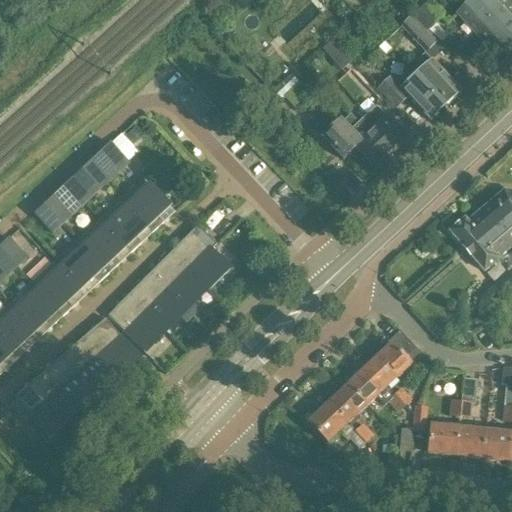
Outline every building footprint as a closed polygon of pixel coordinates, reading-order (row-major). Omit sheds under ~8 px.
[(429,0),(413,15),(426,30),(444,15),(430,0),(429,0)] [(487,9),(479,0),(473,0),(457,15),(460,17),(486,46),(488,44),(500,57),(511,46),(481,14),(487,9)] [(511,5),(507,0),(479,0),(487,9),(481,14),(511,46),(511,45),(511,5)] [(426,30),(413,15),(402,25),(426,52),(437,42),(426,30)] [(342,71),(351,63),(332,42),(323,50),(342,71)] [(425,53),(409,67),(444,106),(460,91),(425,53)] [(444,106),(409,67),(401,75),(408,82),(401,89),(390,78),(378,89),(395,107),(407,96),(429,120),(444,106)] [(299,83),(284,98),(294,109),(309,94),(299,83)] [(259,104),(272,91),(265,85),(252,98),(259,104)] [(193,112),(205,126),(218,115),(206,101),(193,112)] [(327,127),(338,115),(328,106),(317,118),(327,127)] [(377,107),(360,122),(390,155),(407,140),(377,107)] [(344,161),(355,150),(367,139),(357,128),(360,125),(359,124),(352,115),(343,123),(342,122),(323,139),(344,161)] [(367,139),(355,150),(374,170),(390,155),(360,122),(359,124),(360,125),(357,128),(367,139)] [(136,127),(124,138),(133,147),(144,136),(136,127)] [(119,173),(129,164),(111,145),(102,154),(119,173)] [(119,173),(102,154),(92,163),(110,182),(119,173)] [(110,182),(92,163),(83,172),(100,191),(110,182)] [(100,191),(83,172),(73,181),(91,200),(100,191)] [(121,201),(153,235),(164,224),(159,219),(163,214),(167,218),(173,213),(174,214),(175,214),(144,180),(121,201)] [(91,200),(73,181),(63,190),(81,209),(91,200)] [(81,209),(63,190),(54,199),(71,218),(81,209)] [(481,211),(511,248),(511,247),(511,193),(504,193),(481,211)] [(71,218),(54,199),(44,208),(62,226),(71,218)] [(121,201),(100,221),(131,255),(142,244),(137,239),(142,235),(145,239),(151,233),(152,235),(153,235),(121,201)] [(62,226),(44,208),(35,216),(52,235),(62,226)] [(511,248),(481,211),(467,223),(465,221),(450,233),(484,274),(500,260),(499,259),(511,248)] [(100,221),(78,241),(110,275),(120,265),(115,259),(120,255),(124,259),(129,254),(131,255),(100,221)] [(171,255),(209,292),(230,271),(211,252),(216,246),(198,228),(171,255)] [(0,249),(17,268),(27,259),(9,240),(0,248),(0,249)] [(110,275),(78,241),(55,263),(84,295),(93,288),(89,284),(94,279),(99,285),(110,275)] [(17,268),(0,249),(0,268),(8,277),(17,268)] [(43,254),(27,268),(34,276),(50,262),(43,254)] [(209,292),(171,255),(150,276),(193,318),(199,312),(193,305),(207,291),(209,293),(209,292)] [(55,263),(31,285),(62,319),(73,309),(68,303),(73,299),(76,303),(84,295),(55,263)] [(193,318),(150,276),(129,296),(166,333),(180,318),(186,325),(193,318)] [(62,319),(31,285),(10,305),(41,339),(40,337),(45,332),(42,328),(46,324),(51,329),(62,319)] [(166,333),(129,296),(107,318),(138,349),(139,348),(144,353),(150,347),(150,348),(166,333)] [(41,339),(10,305),(0,314),(0,338),(19,359),(20,359),(18,357),(24,352),(20,348),(25,344),(30,349),(41,339)] [(82,340),(116,379),(132,365),(132,364),(138,359),(133,354),(134,353),(105,320),(82,340)] [(19,359),(0,338),(0,374),(2,372),(0,370),(0,366),(3,364),(8,370),(19,359)] [(116,379),(82,340),(60,360),(99,405),(106,399),(101,392),(116,379)] [(391,346),(369,367),(388,388),(412,365),(409,362),(401,354),(392,345),(391,346)] [(418,353),(410,345),(401,354),(409,362),(418,353)] [(99,405),(60,360),(38,379),(72,417),(87,404),(92,411),(99,405)] [(369,367),(351,384),(370,405),(376,399),(384,407),(386,404),(397,416),(406,407),(395,396),(388,388),(369,367)] [(72,417),(38,379),(15,399),(17,402),(11,408),(25,424),(32,418),(50,439),(73,419),(72,417)] [(351,384),(329,405),(348,425),(367,407),(370,405),(351,384)] [(402,389),(395,396),(406,407),(413,401),(402,389)] [(460,419),(461,404),(451,403),(450,418),(460,419)] [(461,404),(460,419),(470,420),(471,405),(461,404)] [(348,425),(329,405),(309,424),(311,425),(308,428),(313,434),(316,431),(328,444),(338,435),(347,444),(349,442),(358,452),(366,445),(355,433),(348,425)] [(412,433),(424,434),(427,410),(415,409),(412,433)] [(363,426),(355,433),(366,445),(374,438),(363,426)] [(457,459),(459,430),(432,427),(429,456),(434,457),(433,459),(443,460),(443,458),(457,459)] [(459,430),(457,459),(484,461),(486,432),(459,430)] [(401,431),(399,453),(410,454),(412,434),(411,434),(411,432),(401,431)] [(511,434),(486,432),(484,461),(511,464),(511,447),(511,434)]
